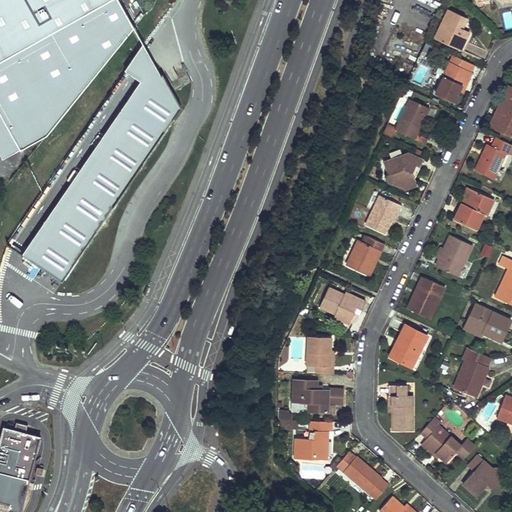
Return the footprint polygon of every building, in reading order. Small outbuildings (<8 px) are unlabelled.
[(0,0),(0,61),(109,0),(0,0)] [(120,0),(109,0),(0,61),(0,113),(22,150),(48,137),(136,28),(120,0)] [(459,51),(464,41),(468,32),(461,28),(459,27),(464,17),(447,9),(433,38),(459,51)] [(462,52),(471,33),(468,32),(464,41),(459,51),(462,52)] [(144,81),(24,255),(65,283),(183,108),(152,54),(146,45),(127,70),(136,77),(144,81)] [(457,91),(464,77),(467,79),(471,71),(469,71),(472,65),(451,55),(433,93),(452,102),(457,91)] [(457,91),(460,93),(467,79),(464,77),(457,91)] [(506,98),(501,108),(497,118),(499,119),(494,130),(511,137),(511,89),(507,87),(503,97),(506,98)] [(503,97),(490,127),(494,130),(499,119),(497,118),(501,108),(506,98),(503,97)] [(416,130),(420,122),(417,121),(424,106),(407,98),(393,129),(412,138),(416,130)] [(420,122),(427,108),(424,106),(417,121),(420,122)] [(0,113),(0,154),(3,160),(22,150),(0,113)] [(416,130),(412,138),(423,144),(427,136),(416,130)] [(486,146),(479,159),(473,172),(493,182),(505,156),(508,157),(511,149),(511,146),(496,139),(491,149),(486,146)] [(396,181),(399,183),(403,185),(405,190),(416,184),(414,179),(411,174),(415,166),(419,167),(423,159),(407,152),(384,161),(383,174),(386,175),(386,182),(394,185),(396,181)] [(396,181),(394,185),(405,190),(403,185),(399,183),(396,181)] [(379,196),(380,194),(374,191),(358,224),(364,227),(365,225),(379,196)] [(453,222),(464,227),(475,232),(482,217),(485,218),(493,201),(472,191),(467,202),(464,207),(461,205),(453,222)] [(384,234),(389,222),(394,212),(397,213),(401,206),(379,196),(365,225),(384,234)] [(394,212),(389,222),(393,223),(397,213),(394,212)] [(346,265),(358,238),(351,235),(338,264),(345,268),(346,265)] [(383,244),(366,236),(364,241),(358,238),(346,265),(368,276),(375,260),(373,259),(378,249),(380,251),(383,244)] [(435,269),(456,279),(471,247),(450,236),(444,251),(443,252),(435,269)] [(488,257),(492,247),(483,243),(479,253),(488,257)] [(440,249),(435,259),(439,261),(443,252),(444,251),(440,249)] [(511,263),(494,299),(511,307),(511,263)] [(423,281),(420,279),(413,294),(416,296),(423,281)] [(413,294),(406,311),(427,320),(442,289),(423,281),(416,296),(413,294)] [(345,294),(330,287),(320,307),(335,315),(334,317),(350,324),(357,307),(362,309),(366,301),(346,291),(345,294)] [(444,290),(442,289),(427,320),(430,322),(444,290)] [(510,322),(475,305),(464,328),(483,337),(500,345),(510,322)] [(399,344),(395,352),(392,360),(411,370),(427,338),(403,326),(395,343),(399,344)] [(483,337),(464,328),(462,332),(481,341),(483,337)] [(332,338),(308,337),(306,365),(317,366),(316,373),(334,374),(334,365),(331,365),(331,350),(332,338)] [(395,343),(388,358),(392,360),(395,352),(399,344),(395,343)] [(488,370),(465,361),(453,390),(476,400),(480,391),(476,389),(481,378),(484,379),(488,370)] [(333,405),(341,405),(342,390),(326,390),(326,391),(315,391),(316,382),(292,381),(291,411),(333,414),(333,405)] [(388,384),(388,396),(392,396),(392,412),(392,431),(412,431),(411,395),(406,395),(405,384),(388,384)] [(511,401),(503,398),(495,421),(511,427),(511,401)] [(290,420),(281,419),(281,429),(291,429),(292,420),(290,420)] [(439,425),(432,420),(423,431),(429,436),(419,447),(425,453),(427,450),(437,460),(445,466),(454,455),(462,462),(474,448),(466,441),(460,448),(437,428),(439,425)] [(308,421),(308,431),(312,432),(311,440),(306,440),(293,439),(292,459),(324,461),(326,438),(322,438),(322,432),(326,432),(327,422),(308,421)] [(16,422),(14,430),(25,433),(27,424),(16,422)] [(235,427),(240,432),(244,429),(239,424),(235,427)] [(0,501),(8,504),(6,511),(8,511),(19,511),(39,436),(25,433),(14,430),(1,427),(0,432),(0,501)] [(437,460),(427,450),(425,453),(435,461),(437,460)] [(375,500),(387,486),(381,480),(381,478),(350,452),(338,466),(345,471),(343,474),(375,500)] [(491,471),(476,458),(467,469),(473,474),(462,488),(475,499),(486,486),(491,490),(502,489),(501,476),(496,470),(491,471)] [(409,511),(404,508),(392,497),(379,511),(409,511)]
